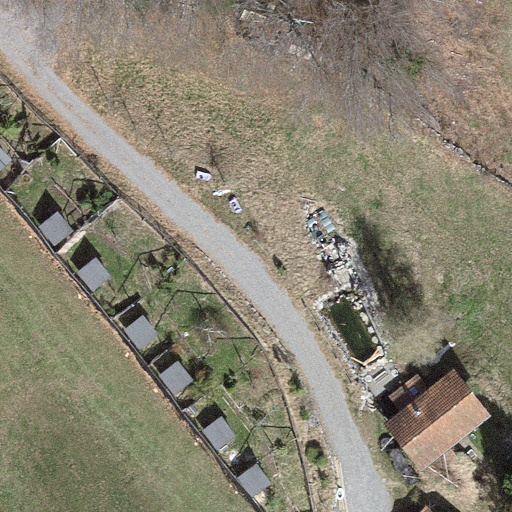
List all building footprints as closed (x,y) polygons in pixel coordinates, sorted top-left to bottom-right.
[(58,220),(43,232),(55,247),(70,235),(58,220)] [(96,265),(81,276),(92,292),(108,280),(96,265)] [(141,325),(126,336),(137,352),(153,340),(141,325)] [(177,369),(161,380),(173,396),(188,384),(177,369)] [(447,444),(482,415),(453,379),(430,397),(416,380),(393,399),(407,416),(393,427),(438,482),(462,463),(447,444)] [(219,424),(204,435),(215,450),(231,439),(219,424)] [(256,470),(240,482),(251,497),(267,486),(256,470)]
